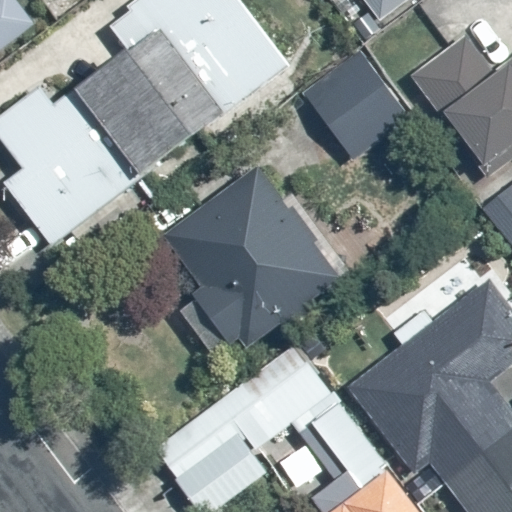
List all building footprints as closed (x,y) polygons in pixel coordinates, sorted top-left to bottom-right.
[(0,0),(0,48),(33,24),(15,0),(0,0)] [(220,114),(285,67),(236,0),(134,0),(106,21),(125,46),(50,100),(41,88),(0,117),(0,142),(18,168),(0,181),(48,247),(119,195),(116,190),(220,114)] [(362,0),(379,22),(407,0),(362,0)] [(511,69),(505,75),(471,31),(416,73),(488,165),(511,146),(511,69)] [(406,120),(357,55),(302,95),(352,161),(406,120)] [(230,342),(236,351),(340,282),(264,169),(165,235),(195,280),(167,299),(206,358),(230,342)] [(511,184),(481,205),(511,252),(511,184)] [(511,365),(511,308),(490,278),(430,323),(422,311),(396,331),(404,342),(346,386),(417,481),(432,470),(464,511),(511,511),(511,402),(494,379),(511,365)] [(150,447),(195,511),(210,511),(267,472),(253,453),(336,395),(299,342),(150,447)] [(418,511),(338,398),(297,427),(346,496),(323,511),(418,511)]
